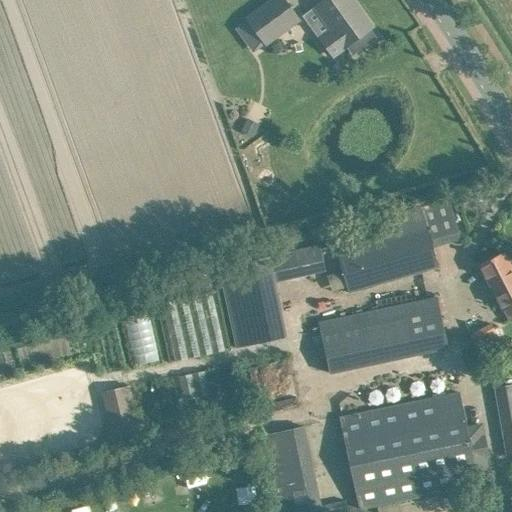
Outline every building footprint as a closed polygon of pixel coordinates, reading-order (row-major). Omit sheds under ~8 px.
[(272,0),(247,18),(265,44),(299,19),(284,0),(272,0)] [(373,27),(357,6),(355,7),(352,2),(354,1),(352,0),(324,0),(315,7),(332,30),(320,38),(333,56),(347,46),(353,54),(375,37),(370,29),(373,27)] [(338,257),(349,294),(439,267),(434,246),(461,237),(449,199),(391,216),(398,239),(338,257)] [(325,271),(319,245),(269,256),(275,283),(325,271)] [(479,265),(508,320),(511,318),(511,267),(504,252),(479,265)] [(275,283),(269,256),(225,266),(243,346),(286,337),(275,283)] [(427,299),(403,305),(411,346),(446,338),(437,297),(427,299)] [(411,346),(403,305),(319,323),(330,374),(448,348),(446,338),(411,346)] [(491,324),(470,335),(478,349),(499,338),(491,324)] [(511,375),(504,377),(505,385),(494,387),(507,456),(511,454),(511,375)] [(460,393),(339,418),(359,509),(480,484),(477,469),(475,460),(473,454),(482,452),(480,441),(471,443),(468,428),(460,393)] [(260,435),(276,511),(314,511),(322,510),(304,426),(260,435)]
